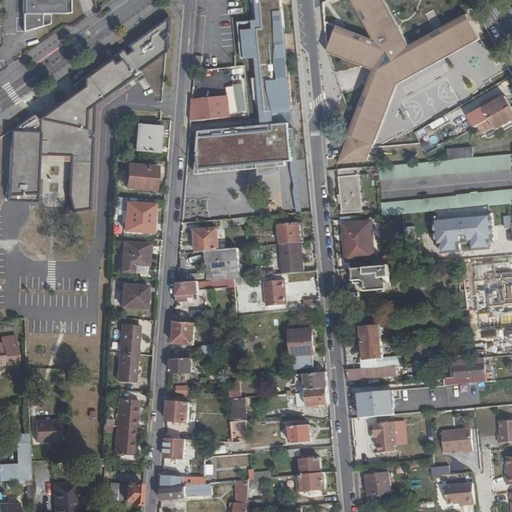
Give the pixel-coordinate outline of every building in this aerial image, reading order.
[(22,0),(22,13),(22,32),(37,28),(37,19),(42,17),(42,14),(45,14),(61,14),(61,13),(64,13),(64,7),(65,8),(65,0),(22,0)] [(199,154),(201,171),(294,163),(291,140),(295,140),(281,0),(252,0),(254,21),(238,23),(241,60),(250,59),(255,102),(259,102),(261,123),(201,129),(199,154)] [(374,73),(340,164),(369,163),(397,84),(408,55),(393,27),(397,24),(383,0),(352,0),(377,41),(326,24),(329,54),(374,73)] [(37,19),(37,28),(45,25),(45,14),(42,14),(42,17),(37,19)] [(164,51),(166,15),(81,75),(82,86),(10,129),(6,201),(38,201),(38,155),(71,154),(68,194),(71,210),(91,209),(93,101),(164,51)] [(411,49),(397,24),(393,27),(408,55),(397,84),(480,39),(468,18),(411,49)] [(483,125),(511,109),(506,97),(484,109),(486,113),(479,118),(483,125)] [(220,98),(193,100),(192,112),(212,111),(214,120),(231,119),(229,101),(220,102),(220,98)] [(511,123),(511,109),(483,125),(487,133),(495,128),(497,131),(511,123)] [(192,112),(191,123),(214,120),(212,111),(192,112)] [(161,128),(139,127),(137,151),(159,153),(161,128)] [(435,143),(427,127),(416,133),(423,148),(435,143)] [(510,159),(510,155),(448,160),(431,163),(380,167),(381,181),(457,174),(457,175),(511,170),(510,159)] [(157,167),(128,165),(126,187),(155,190),(157,167)] [(342,171),(340,171),(343,215),(363,213),(359,169),(350,170),(342,171)] [(511,191),(458,196),(459,197),(382,204),(383,217),(403,215),(436,212),(460,209),(467,208),(490,207),(510,205),(511,204),(511,191)] [(154,203),(127,201),(126,228),(152,230),(154,203)] [(490,207),(436,212),(439,253),(462,251),(462,243),(473,242),(474,250),(493,249),(490,207)] [(350,261),(350,270),(352,270),(375,268),(371,222),(344,225),(345,234),(346,243),(347,261),(350,261)] [(282,244),(300,242),(299,223),(279,224),(280,244),(282,244)] [(196,231),(197,253),(207,252),(213,251),(219,250),(218,229),(196,231)] [(284,274),(304,272),(302,242),(300,242),(282,244),(284,274)] [(149,245),(124,243),(122,271),(147,273),(149,245)] [(239,248),(219,250),(213,251),(215,273),(215,281),(229,279),(228,272),(241,271),(239,248)] [(213,251),(207,252),(209,274),(215,273),(213,251)] [(467,285),(488,282),(484,257),(464,260),(467,285)] [(511,268),(511,258),(487,258),(487,271),(498,271),(498,279),(511,278),(511,268)] [(375,268),(352,270),(353,279),(361,279),(361,282),(365,282),(366,290),(387,289),(387,277),(391,277),(391,271),(399,271),(399,266),(375,268)] [(215,281),(199,282),(199,290),(235,287),(235,285),(234,279),(229,279),(215,281)] [(285,280),(265,282),(267,307),(287,305),(285,280)] [(185,283),(178,284),(178,297),(177,303),(192,302),(192,295),(200,295),(199,290),(199,282),(185,283)] [(147,287),(124,285),(122,307),(146,308),(147,287)] [(316,309),(321,309),(321,299),(305,300),(305,309),(316,308),(316,309)] [(341,305),(343,320),(358,319),(357,304),(341,305)] [(511,310),(500,311),(501,347),(511,346),(511,310)] [(197,324),(175,322),(174,344),(195,346),(197,324)] [(139,325),(122,324),(117,380),(135,382),(139,325)] [(361,327),(362,344),(383,342),(382,339),(381,326),(361,327)] [(301,335),(300,330),(291,330),(294,356),(295,356),(314,354),(315,354),(313,334),(301,335)] [(0,364),(20,362),(17,336),(2,338),(2,343),(0,343),(0,364)] [(36,338),(26,339),(27,356),(37,355),(36,338)] [(362,344),(364,360),(384,359),(383,346),(383,342),(362,344)] [(202,346),(203,357),(204,357),(223,355),(222,345),(202,346)] [(314,354),(295,356),(296,368),(315,366),(314,354)] [(203,357),(173,360),(172,372),(192,372),(192,361),(204,360),(204,357),(203,357)] [(366,369),(388,367),(402,366),(402,357),(384,359),(364,360),(364,369),(366,369)] [(485,358),(474,359),(454,361),(455,378),(444,379),(444,386),(488,382),(485,358)] [(348,378),(348,381),(388,377),(388,367),(366,369),(366,377),(348,378)] [(347,371),(348,378),(366,377),(366,369),(364,369),(347,371)] [(304,375),(306,390),(329,388),(328,373),(304,375)] [(19,391),(28,391),(28,379),(19,380),(19,391)] [(176,394),(189,394),(189,386),(176,386),(176,394)] [(302,407),(331,404),(329,388),(306,390),(307,399),(301,399),(302,407)] [(393,391),(360,394),(363,419),(396,415),(393,391)] [(191,395),(170,397),(168,421),(189,422),(191,395)] [(231,400),(232,422),(241,422),(248,421),(246,398),(239,399),(231,400)] [(140,401),(122,400),(117,452),(136,453),(140,401)] [(61,419),(34,420),(36,441),(62,440),(61,419)] [(500,434),(500,442),(511,440),(511,419),(503,421),(504,433),(500,434)] [(242,445),(241,422),(232,422),(232,442),(234,442),(234,446),(242,445)] [(396,422),(378,424),(379,437),(380,453),(397,451),(396,444),(398,444),(396,422)] [(301,426),(291,427),(292,443),(312,441),(311,425),(301,426)] [(470,429),(443,432),(445,453),(465,451),(465,453),(473,453),(470,429)] [(323,447),(335,446),(334,438),(322,439),(323,447)] [(172,439),(167,439),(165,457),(186,459),(187,440),(172,439)] [(0,479),(31,479),(30,460),(30,441),(19,441),(16,441),(17,462),(0,462),(0,479)] [(500,479),(497,478),(498,487),(511,485),(511,458),(499,459),(500,471),(500,479)] [(303,475),(322,473),(321,459),(302,460),(303,475)] [(254,472),(254,480),(272,478),(271,470),(254,472)] [(391,472),(370,474),(372,494),(393,492),(391,472)] [(328,490),(326,473),(322,473),(303,475),(304,485),(301,485),(302,493),(328,490)] [(168,476),(164,476),(163,489),(195,486),(203,485),(204,485),(204,480),(184,482),(184,477),(168,476)] [(247,511),(248,511),(249,501),(250,481),(240,481),(239,501),(235,501),(234,511),(247,511)] [(74,511),(74,483),(54,484),(55,511),(74,511)] [(142,504),(143,484),(126,483),(126,485),(114,485),(114,500),(125,501),(125,504),(142,504)] [(203,485),(195,486),(195,497),(203,496),(203,485)] [(468,507),(476,507),(474,485),(448,487),(450,507),(468,505),(468,507)] [(195,486),(163,489),(162,500),(195,497),(195,486)] [(511,511),(511,493),(501,495),(502,503),(506,503),(507,511),(511,511)] [(249,501),(248,511),(263,510),(263,500),(249,501)]
